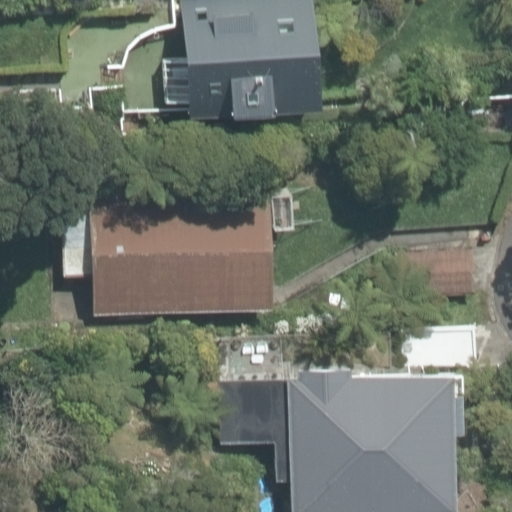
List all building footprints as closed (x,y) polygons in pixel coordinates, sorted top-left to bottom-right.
[(318,0),(184,0),(188,110),(327,102),(318,0)] [(63,14),(0,16),(0,73),(66,70),(63,14)] [(404,155),(406,291),(482,290),(481,225),(510,225),(509,153),(404,155)] [(276,160),(120,175),(121,312),(287,299),(276,160)] [(447,359),(223,366),(229,442),(274,442),(291,511),(338,511),(450,506),(447,359)]
